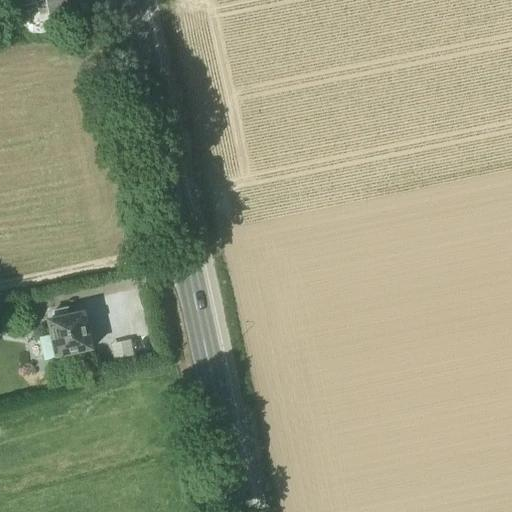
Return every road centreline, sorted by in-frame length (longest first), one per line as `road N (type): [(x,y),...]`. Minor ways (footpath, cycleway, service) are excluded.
road 1 (secondary): [(129,0),(240,511)]
road 2 (track): [(183,249),(0,291)]
